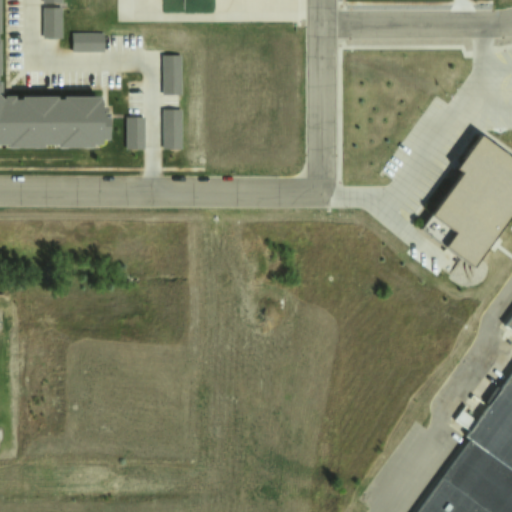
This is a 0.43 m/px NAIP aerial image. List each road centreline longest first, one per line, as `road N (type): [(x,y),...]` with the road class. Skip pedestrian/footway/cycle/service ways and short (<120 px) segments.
road 1 (residential): [(320,186),(0,192)]
road 2 (residential): [(321,24),(511,20)]
road 3 (residential): [(321,0),(320,186)]
